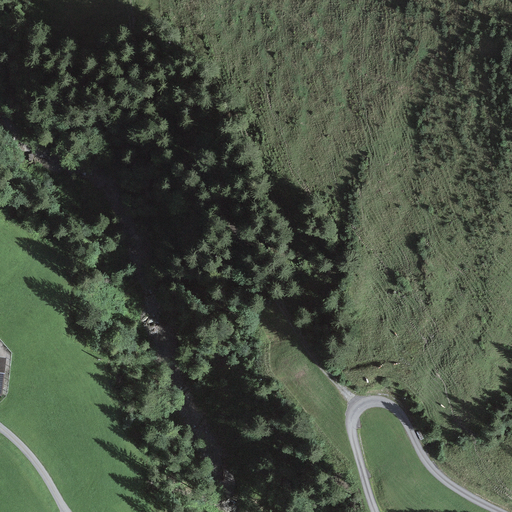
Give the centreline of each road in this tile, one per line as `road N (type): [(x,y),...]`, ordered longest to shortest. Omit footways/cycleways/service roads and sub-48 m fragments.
road 1 (track): [(127,0),(182,129),(267,281),(316,360),(360,405)]
road 2 (track): [(498,511),(434,471),(401,414),(375,400),(351,420),(375,511)]
